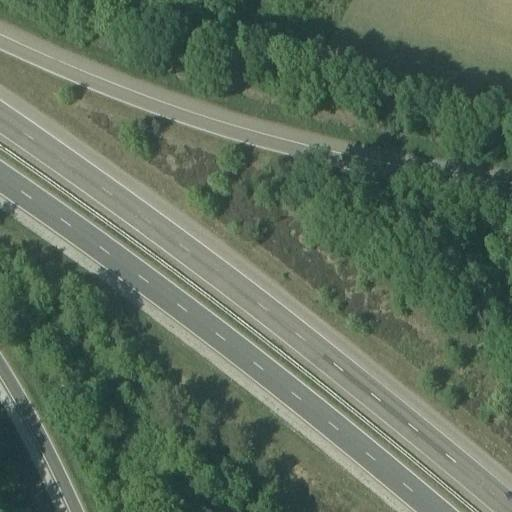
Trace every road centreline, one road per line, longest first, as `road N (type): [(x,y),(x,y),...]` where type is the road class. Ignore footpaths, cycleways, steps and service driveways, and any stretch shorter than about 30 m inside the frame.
road 1 (trunk): [(505,511),(282,325),(0,119)]
road 2 (trunk): [(0,181),(143,283),(432,511)]
road 3 (trunk): [(511,192),(293,149),(122,95),(0,43)]
road 4 (trunk): [(0,366),(77,511)]
